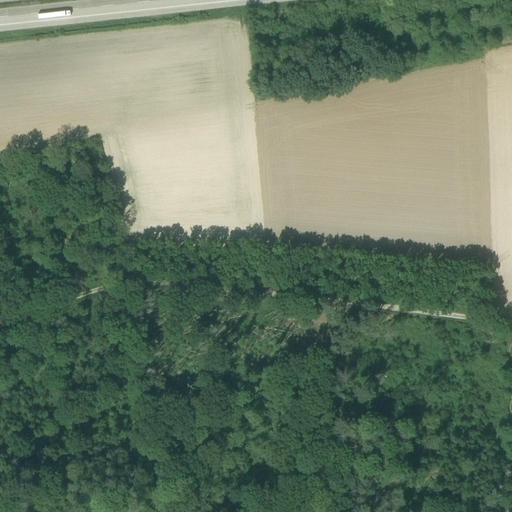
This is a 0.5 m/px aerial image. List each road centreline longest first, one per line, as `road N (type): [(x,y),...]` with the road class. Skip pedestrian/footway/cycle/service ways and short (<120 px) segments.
road 1 (track): [(0,323),(136,280),(511,320)]
road 2 (motorway): [(0,18),(172,0)]
